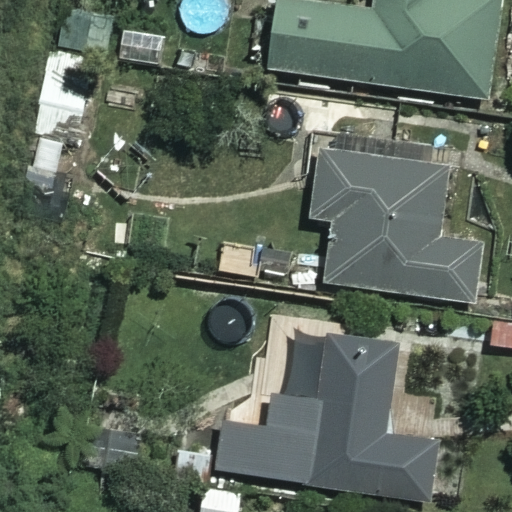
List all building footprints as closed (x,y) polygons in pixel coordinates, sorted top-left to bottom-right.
[(498,0),(279,0),(270,61),(484,94),(498,0)] [(107,63),(49,52),(25,178),(83,189),(107,63)] [(453,153),(319,135),(309,212),(332,215),(324,276),(471,295),(479,237),(443,232),(453,153)] [(173,210),(130,204),(124,248),(167,254),(173,210)] [(398,338),(295,323),(286,387),(270,384),(265,420),(224,414),(216,464),(427,495),(436,437),(385,429),(398,338)]
